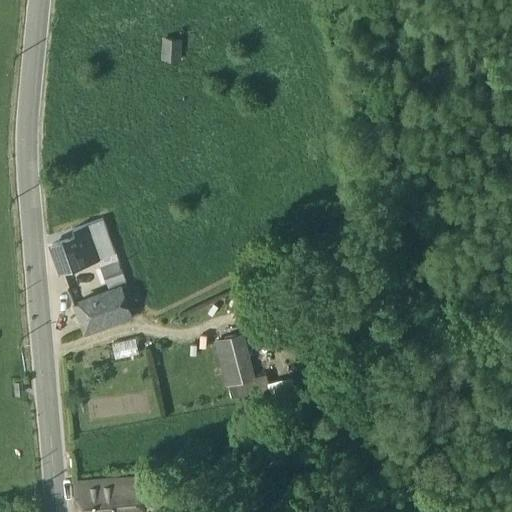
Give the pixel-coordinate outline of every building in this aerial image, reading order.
[(180,41),(165,39),(163,59),(178,61),(180,41)] [(76,237),(52,245),(62,272),(115,253),(103,219),(73,230),(76,237)] [(123,290),(74,307),(84,335),(133,317),(123,290)] [(240,336),(217,342),(228,384),(251,378),(240,336)] [(136,338),(112,344),(116,359),(139,354),(136,338)] [(199,467),(174,470),(175,481),(195,479),(195,481),(205,480),(205,475),(217,474),(216,461),(198,463),(199,467)] [(143,511),(142,479),(75,484),(77,511),(143,511)]
